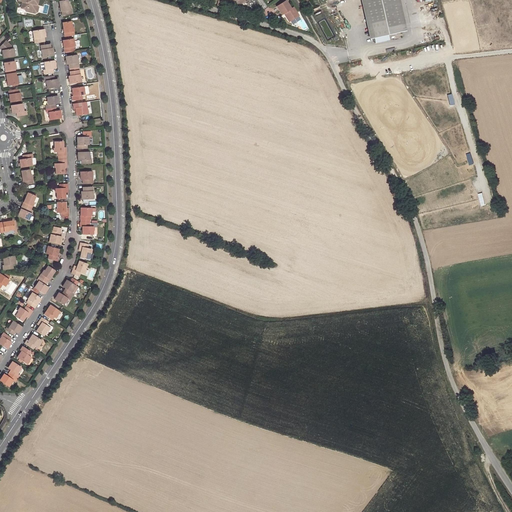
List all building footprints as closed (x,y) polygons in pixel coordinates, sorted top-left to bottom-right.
[(18,0),(18,1),(22,2),(21,8),(24,9),(26,11),(35,13),(37,12),(38,7),(37,5),(37,0),(18,0)] [(65,0),(59,1),(60,11),(61,11),(62,15),(72,14),(71,10),(68,10),(66,0),(65,0)] [(286,0),(277,6),(282,15),(284,14),(286,13),(291,21),(299,16),(293,7),(291,9),(286,0)] [(404,30),(398,0),(360,0),(368,37),(404,30)] [(62,23),(64,37),(74,35),(73,32),(72,32),(70,21),(62,23)] [(43,29),(32,31),(34,43),(43,41),(43,37),(45,37),(43,29)] [(64,52),(73,50),(73,46),(74,46),(73,39),(62,40),(64,52)] [(3,58),(14,56),(13,49),(11,49),(10,45),(5,40),(0,45),(0,48),(2,50),(3,58)] [(40,45),(41,57),(53,56),(52,48),(50,48),(49,44),(40,45)] [(78,67),(76,55),(65,57),(66,64),(68,64),(68,68),(78,67)] [(4,63),(5,74),(15,72),(14,69),(15,69),(14,61),(4,63)] [(54,61),(43,62),(44,70),(42,70),(43,74),(53,72),(52,69),(55,68),(54,61)] [(69,84),(80,82),(78,70),(69,71),(69,76),(68,76),(69,84)] [(7,85),(18,83),(16,76),(15,76),(15,72),(5,74),(7,85)] [(53,76),(43,77),(44,81),(46,81),(47,88),(58,87),(57,79),(54,80),(53,76)] [(71,88),(72,96),(71,96),(71,100),(81,99),(80,95),(84,94),(82,87),(71,88)] [(10,102),(20,100),(19,93),(18,93),(18,89),(8,91),(10,102)] [(45,109),(55,107),(55,104),(58,103),(57,96),(46,97),(47,105),(45,105),(45,109)] [(82,102),(72,104),(73,108),(74,108),(75,115),(87,114),(86,106),(82,107),(82,102)] [(21,104),(10,105),(12,113),(16,112),(17,116),(26,115),(26,111),(23,111),(21,104)] [(55,107),(45,109),(46,112),(48,112),(49,120),(60,118),(59,110),(56,111),(55,107)] [(88,137),(76,137),(77,149),(86,149),(86,144),(88,144),(88,137)] [(54,142),(54,152),(57,152),(58,156),(66,156),(65,149),(63,149),(63,148),(62,141),(54,142)] [(88,152),(77,152),(77,160),(81,160),(81,163),(90,163),(90,159),(89,159),(88,152)] [(23,159),(19,160),(20,167),(31,165),(30,158),(32,157),(32,154),(22,155),(23,159)] [(55,163),(55,174),(64,174),(63,167),(63,165),(66,165),(66,159),(58,159),(58,163),(55,163)] [(21,170),(23,185),(32,183),(32,179),(31,179),(29,169),(21,170)] [(82,183),(91,183),(91,171),(80,172),(80,179),(82,179),(82,183)] [(56,188),(56,198),(65,198),(65,192),(64,190),(67,190),(67,184),(59,184),(59,188),(56,188)] [(81,199),(92,198),(91,186),(82,187),(82,191),(80,191),(81,199)] [(27,193),(21,205),(30,209),(32,205),(31,205),(35,196),(27,193)] [(65,208),(65,202),(56,202),(57,212),(60,212),(60,216),(68,216),(68,210),(65,210),(65,208)] [(17,216),(28,220),(31,213),(29,212),(30,209),(21,205),(17,216)] [(80,208),(80,219),(89,219),(89,216),(90,216),(90,210),(90,208),(80,208)] [(12,221),(0,222),(0,230),(0,233),(8,232),(7,230),(14,230),(12,221)] [(81,233),(92,234),(96,234),(96,223),(91,223),(89,223),(80,223),(79,223),(79,226),(82,226),(81,233)] [(49,242),(60,244),(61,237),(59,236),(61,228),(54,227),(53,231),(51,230),(50,234),(49,242)] [(81,250),(81,251),(79,257),(88,259),(90,249),(87,249),(88,245),(79,243),(78,249),(81,250)] [(47,258),(57,261),(58,257),(57,256),(58,249),(48,246),(46,254),(48,254),(47,258)] [(3,258),(4,265),(2,265),(3,269),(13,268),(12,264),(15,263),(14,256),(3,258)] [(76,267),(76,268),(73,268),(71,273),(79,276),(80,272),(83,274),(87,264),(78,261),(76,267)] [(47,266),(42,274),(41,273),(39,277),(47,282),(55,271),(47,266)] [(9,280),(0,273),(0,287),(2,284),(5,286),(9,280)] [(38,281),(34,287),(43,294),(48,287),(45,286),(47,282),(39,277),(37,280),(38,281)] [(71,297),(77,288),(75,286),(66,280),(62,286),(65,288),(63,291),(71,297)] [(54,299),(63,305),(67,298),(70,300),(71,297),(63,291),(61,294),(58,293),(54,299)] [(40,299),(32,293),(27,299),(28,299),(26,303),(34,308),(40,299)] [(43,315),(51,320),(54,317),(55,318),(59,311),(50,305),(43,315)] [(25,316),(26,314),(29,316),(32,311),(26,306),(23,309),(21,307),(15,316),(22,321),(25,316)] [(47,323),(48,322),(42,318),(38,323),(40,324),(39,326),(36,331),(43,336),(47,330),(49,332),(50,332),(53,328),(52,327),(47,323)] [(13,321),(8,327),(7,326),(5,329),(13,335),(15,332),(17,333),(21,327),(13,321)] [(0,338),(0,343),(7,349),(11,342),(9,341),(11,338),(3,332),(1,335),(2,336),(0,338)] [(41,341),(32,335),(28,341),(26,340),(24,344),(32,349),(35,345),(37,347),(41,341)] [(17,357),(26,363),(31,357),(28,355),(30,352),(22,346),(20,350),(21,351),(17,357)] [(9,373),(17,378),(19,375),(17,373),(21,368),(12,362),(8,368),(11,370),(9,373)] [(4,374),(0,379),(0,380),(8,386),(13,380),(15,382),(17,378),(9,373),(7,376),(4,374)]
